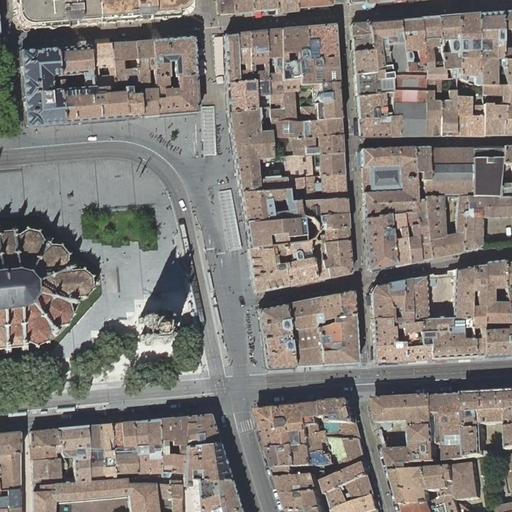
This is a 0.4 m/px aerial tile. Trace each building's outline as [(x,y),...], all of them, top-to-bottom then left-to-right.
[(12,0),(12,1),(13,1),(14,10),(13,10),(13,11),(13,12),(14,12),(24,20),(33,29),(34,30),(35,29),(44,28),(45,28),(47,28),(48,28),(55,28),(56,28),(56,27),(58,27),(59,27),(65,27),(66,27),(67,27),(67,26),(66,23),(75,22),(76,26),(77,26),(78,26),(78,25),(83,25),(84,25),(85,25),(86,25),(94,24),(95,24),(96,24),(97,24),(99,24),(101,23),(101,24),(102,24),(104,23),(104,24),(105,23),(112,23),(113,23),(113,22),(114,22),(114,23),(115,23),(115,22),(120,22),(123,22),(130,21),(131,21),(132,21),(133,21),(134,21),(139,21),(140,21),(141,20),(140,17),(150,16),(150,20),(151,20),(156,19),(157,20),(157,19),(160,19),(167,18),(167,19),(168,18),(170,18),(171,18),(177,17),(177,18),(178,18),(179,18),(179,17),(179,10),(180,10),(181,10),(182,10),(183,9),(184,9),(184,8),(185,8),(185,7),(186,7),(186,6),(187,6),(187,5),(188,5),(188,4),(189,4),(189,3),(189,2),(189,1),(190,0),(189,0),(12,0)] [(231,0),(215,0),(217,14),(217,15),(233,14),(231,0)] [(231,0),(233,14),(252,12),(251,0),(231,0)] [(251,0),(252,12),(275,11),(274,0),(251,0)] [(274,0),(275,11),(276,14),(298,12),(298,8),(296,0),(274,0)] [(296,0),(298,8),(330,6),(330,0),(296,0)] [(511,11),(501,13),(501,29),(511,29),(511,48),(502,49),(502,60),(504,60),(511,60),(511,11)] [(11,21),(13,24),(15,24),(14,28),(16,30),(17,30),(19,30),(21,29),(22,32),(24,33),(27,32),(28,31),(29,29),(33,29),(24,20),(14,12),(14,16),(12,17),(11,19),(11,21)] [(501,13),(477,15),(478,79),(478,86),(482,86),(494,86),(493,64),(504,64),(504,60),(502,60),(502,49),(501,29),(501,13)] [(477,15),(457,16),(458,54),(458,70),(458,77),(478,79),(477,15)] [(457,16),(437,18),(439,48),(440,48),(441,64),(441,70),(450,70),(450,80),(455,79),(458,80),(458,77),(458,70),(458,54),(457,16)] [(437,18),(419,19),(422,48),(423,51),(424,63),(425,71),(425,80),(441,80),(450,80),(450,70),(441,70),(441,64),(431,64),(430,48),(439,48),(437,18)] [(424,63),(423,51),(422,48),(419,19),(399,21),(402,44),(403,52),(405,65),(406,73),(425,71),(424,63)] [(370,40),(371,51),(386,49),(386,45),(402,44),(399,21),(367,23),(369,37),(370,40)] [(350,26),(352,53),(371,51),(370,40),(369,37),(367,23),(351,25),(350,26)] [(332,26),(305,28),(308,60),(335,58),(333,27),(332,26)] [(305,28),(281,30),(281,57),(281,67),(281,74),(281,81),(287,81),(298,79),(296,60),(308,60),(305,28)] [(511,29),(501,29),(502,49),(511,48),(511,29)] [(281,30),(265,31),(266,59),(274,58),(275,74),(267,75),(267,81),(268,96),(269,104),(282,103),(282,97),(282,96),(282,93),(293,92),(297,91),(297,85),(298,85),(298,79),(287,81),(281,81),(281,74),(281,67),(281,57),(281,30)] [(267,72),(267,63),(266,59),(265,31),(248,33),(250,65),(250,74),(251,82),(255,82),(267,81),(267,75),(267,72)] [(236,65),(238,83),(251,82),(250,74),(250,65),(248,33),(236,35),(237,65),(236,65)] [(223,37),(225,84),(238,83),(236,65),(237,65),(236,35),(224,36),(223,37)] [(192,38),(152,42),(153,70),(154,78),(167,78),(168,78),(168,63),(174,63),(174,77),(176,77),(195,76),(193,39),(193,38),(192,38)] [(134,43),(137,86),(144,86),(149,86),(148,70),(153,70),(152,42),(134,43)] [(134,43),(111,44),(114,88),(122,87),(129,87),(137,86),(134,43)] [(88,46),(88,47),(93,89),(106,88),(114,88),(111,44),(88,46)] [(386,45),(386,49),(390,74),(391,80),(392,93),(392,96),(392,106),(392,117),(399,117),(400,138),(411,138),(424,138),(424,103),(424,93),(425,80),(425,71),(406,73),(405,65),(403,52),(402,44),(386,45)] [(107,94),(106,88),(93,89),(88,47),(55,49),(58,77),(59,92),(63,125),(125,120),(123,93),(107,94)] [(440,48),(439,48),(430,48),(431,64),(441,64),(440,48)] [(58,77),(55,49),(21,53),(20,53),(20,54),(23,90),(25,127),(25,128),(26,128),(63,125),(59,92),(58,77)] [(371,51),(352,53),(354,75),(355,97),(384,94),(392,93),(391,80),(390,74),(386,49),(371,51)] [(296,60),(298,79),(298,85),(312,85),(337,83),(335,58),(308,60),(296,60)] [(504,120),(502,136),(511,135),(511,104),(511,105),(511,99),(511,60),(504,60),(504,64),(505,86),(510,86),(507,107),(506,107),(504,120)] [(493,64),(494,86),(505,86),(504,64),(493,64)] [(155,93),(156,117),(197,114),(195,76),(176,77),(177,92),(168,92),(167,78),(154,78),(154,85),(155,93)] [(478,79),(458,77),(458,80),(478,86),(478,79)] [(455,79),(450,80),(441,80),(440,89),(448,89),(448,103),(439,103),(439,137),(455,137),(454,99),(454,92),(455,79)] [(458,80),(455,79),(454,92),(454,99),(455,137),(483,137),(483,136),(482,105),(481,105),(470,106),(470,99),(471,96),(481,96),(482,86),(478,86),(458,80)] [(441,80),(425,80),(424,93),(424,103),(424,138),(439,137),(439,103),(432,103),(433,93),(440,92),(440,89),(441,80)] [(227,111),(227,114),(256,110),(255,96),(268,96),(267,81),(255,82),(251,82),(238,83),(225,84),(227,111)] [(340,119),(337,83),(312,85),(314,106),(300,107),(301,122),(312,122),(322,120),(340,119)] [(144,86),(137,86),(138,93),(140,118),(156,117),(155,93),(154,85),(151,86),(151,93),(144,94),(144,86)] [(123,93),(125,120),(140,118),(138,93),(137,86),(129,87),(122,87),(123,93)] [(494,86),(482,86),(481,96),(501,95),(501,106),(491,107),(491,105),(482,105),(483,136),(502,136),(504,120),(506,107),(507,107),(510,86),(505,86),(494,86)] [(384,94),(355,97),(357,120),(371,118),(385,117),(390,117),(392,117),(392,106),(385,107),(384,96),(392,96),(392,93),(384,94)] [(481,105),(482,105),(491,105),(491,107),(501,106),(501,95),(481,96),(481,105)] [(269,104),(268,96),(255,96),(256,110),(257,110),(269,108),(269,104)] [(269,119),(269,109),(269,108),(257,110),(258,128),(266,127),(266,132),(270,132),(269,123),(269,119)] [(285,122),(283,108),(269,109),(269,119),(269,123),(276,122),(285,122)] [(315,177),(317,177),(320,176),(319,165),(314,165),(314,155),(303,156),(303,155),(293,156),(284,156),(285,177),(278,178),(277,176),(263,177),(264,179),(256,179),(255,157),(272,156),(271,149),(271,137),(270,132),(266,132),(258,132),(258,128),(257,110),(256,110),(227,114),(231,144),(232,146),(239,194),(257,192),(287,190),(285,180),(302,179),(315,177)] [(359,138),(389,138),(389,127),(390,117),(385,117),(371,118),(357,120),(358,137),(359,138)] [(389,138),(400,138),(399,117),(392,117),(390,117),(389,127),(389,138)] [(295,122),(285,122),(276,122),(269,123),(270,132),(271,137),(292,138),(302,138),(341,136),(340,119),(322,120),(312,122),(301,122),(295,122)] [(342,153),(341,136),(302,138),(292,138),(292,147),(271,149),(272,156),(284,156),(293,156),(303,155),(303,156),(314,155),(318,155),(329,154),(342,153)] [(511,146),(503,147),(503,149),(501,159),(501,162),(500,176),(511,176),(511,174),(511,173),(511,146)] [(362,194),(363,208),(387,203),(415,203),(416,203),(416,189),(414,173),(413,148),(413,147),(398,148),(361,150),(361,168),(362,194)] [(428,185),(427,150),(427,147),(413,148),(414,173),(420,173),(420,185),(420,188),(416,189),(416,203),(423,201),(423,197),(424,184),(428,185)] [(471,159),(471,149),(427,150),(428,185),(424,184),(423,197),(431,197),(441,197),(457,197),(465,197),(471,197),(471,159)] [(503,149),(471,149),(471,159),(471,197),(465,197),(466,216),(464,217),(463,233),(462,252),(479,250),(479,249),(479,218),(511,217),(511,197),(510,198),(497,199),(497,197),(498,187),(500,176),(501,162),(501,159),(503,149)] [(330,176),(344,175),(342,153),(329,154),(318,155),(319,165),(320,176),(321,176),(330,176)] [(511,176),(500,176),(498,187),(497,197),(497,199),(510,198),(511,197),(511,173),(511,174),(511,176)] [(335,200),(345,199),(344,175),(330,176),(321,176),(323,200),(334,199),(335,200)] [(298,202),(305,201),(318,201),(317,177),(315,177),(302,179),(285,180),(287,190),(288,190),(294,190),(295,202),(298,201),(298,202)] [(257,192),(239,194),(243,223),(296,218),(301,218),(298,202),(298,201),(295,202),(289,202),(288,190),(287,190),(257,192)] [(462,252),(463,233),(464,217),(466,216),(465,197),(457,197),(441,197),(431,197),(423,197),(423,201),(424,212),(425,226),(427,240),(428,244),(429,259),(462,253),(462,252)] [(346,214),(345,199),(335,200),(334,199),(323,200),(318,201),(305,201),(298,202),(301,218),(304,218),(308,218),(308,208),(317,207),(318,217),(320,217),(346,214)] [(429,260),(429,259),(428,244),(427,240),(425,226),(424,212),(423,201),(416,203),(415,203),(416,209),(417,209),(417,213),(421,212),(422,220),(415,220),(416,226),(417,234),(421,234),(422,244),(418,245),(419,262),(429,260)] [(415,213),(417,213),(417,209),(416,209),(415,203),(387,203),(363,208),(363,220),(364,220),(376,218),(376,217),(389,215),(389,211),(402,210),(402,214),(415,213)] [(308,218),(318,217),(317,207),(308,208),(308,218)] [(408,264),(419,262),(418,245),(417,234),(416,226),(415,220),(415,213),(402,214),(404,227),(410,226),(411,236),(405,237),(408,264)] [(347,228),(346,214),(320,217),(318,217),(308,218),(304,218),(310,219),(315,225),(316,231),(319,230),(322,230),(347,228)] [(394,268),(408,264),(405,237),(404,229),(404,227),(402,214),(389,216),(390,230),(392,241),(394,266),(394,268)] [(369,270),(394,266),(392,241),(390,230),(389,216),(389,215),(376,217),(376,218),(364,220),(368,269),(369,270)] [(310,219),(304,218),(301,218),(296,218),(243,223),(247,249),(273,246),(284,245),(305,242),(308,241),(313,239),(316,232),(316,231),(315,225),(310,219)] [(0,349),(3,349),(4,354),(10,354),(10,349),(20,348),(20,351),(27,351),(26,344),(27,343),(35,348),(35,350),(38,349),(38,347),(45,343),(47,344),(49,342),(47,340),(51,332),(52,332),(56,337),(60,333),(57,329),(56,327),(65,326),(66,327),(69,326),(67,324),(72,316),(74,317),(74,314),(72,313),(70,305),(78,307),(80,300),(74,299),(83,298),(84,300),(87,299),(86,297),(91,290),(93,291),(94,288),(92,287),(91,279),(94,278),(92,275),(90,276),(84,271),(85,269),(81,268),(81,270),(69,271),(77,268),(74,262),(67,265),(66,265),(67,257),(70,256),(69,253),(66,254),(61,247),(62,245),(59,244),(58,246),(50,245),(49,244),(53,239),(47,236),(44,240),(43,241),(38,234),(40,232),(37,230),(36,232),(27,230),(27,228),(24,228),(24,230),(17,235),(15,234),(15,228),(11,228),(11,232),(0,232),(0,349)] [(348,241),(347,228),(322,230),(319,230),(321,243),(327,243),(335,242),(348,241)] [(319,230),(316,231),(316,232),(313,239),(308,241),(309,245),(321,243),(319,230)] [(309,245),(308,241),(305,242),(284,245),(285,255),(294,253),(296,262),(286,264),(289,287),(302,284),(315,281),(312,262),(312,259),(300,261),(298,252),(310,250),(309,245)] [(349,251),(348,241),(335,242),(336,252),(339,267),(340,267),(342,276),(350,274),(350,273),(349,251)] [(327,243),(321,243),(322,261),(324,269),(327,271),(329,278),(342,276),(340,267),(339,267),(336,252),(335,242),(327,243)] [(322,261),(321,243),(309,245),(310,250),(312,259),(312,262),(315,281),(329,278),(327,271),(324,269),(322,261)] [(255,293),(289,287),(286,264),(286,263),(276,265),(275,257),(274,253),(273,246),(247,249),(254,292),(255,293)] [(312,259),(310,250),(298,252),(300,261),(312,259)] [(286,263),(286,264),(296,262),(294,253),(285,255),(286,263)] [(483,264),(483,266),(483,307),(483,313),(483,324),(508,325),(508,322),(508,318),(507,307),(507,304),(491,304),(491,289),(504,287),(504,264),(504,261),(483,263),(483,264)] [(472,337),(473,357),(478,357),(483,357),(483,330),(483,324),(483,313),(483,307),(483,266),(472,267),(471,292),(476,292),(476,307),(470,307),(470,312),(470,316),(471,330),(480,329),(480,337),(472,337)] [(419,323),(419,334),(420,346),(429,346),(430,360),(473,357),(472,337),(471,330),(470,316),(470,312),(470,307),(471,292),(472,267),(467,268),(455,270),(447,272),(432,275),(424,276),(410,279),(410,313),(411,315),(411,324),(419,323)] [(402,313),(410,313),(410,279),(401,281),(402,313)] [(403,347),(420,346),(419,334),(419,323),(411,324),(411,315),(410,313),(402,313),(401,281),(386,284),(389,309),(392,309),(392,310),(399,309),(399,318),(392,319),(392,323),(393,329),(402,328),(403,342),(394,342),(394,347),(403,346),(403,347)] [(389,309),(386,284),(374,287),(370,294),(371,311),(371,320),(392,319),(392,310),(392,309),(389,309)] [(491,304),(507,304),(505,290),(504,287),(491,289),(491,304)] [(340,317),(354,317),(352,292),(351,291),(336,295),(339,317),(340,317)] [(332,319),(339,317),(336,295),(318,298),(321,321),(322,321),(332,319)] [(293,367),(322,366),(320,342),(316,328),(322,327),(322,321),(321,321),(318,298),(284,305),(288,336),(293,367)] [(257,312),(261,340),(288,336),(284,305),(258,311),(257,312)] [(145,340),(146,346),(151,345),(151,340),(163,339),(163,344),(166,343),(168,343),(167,338),(173,337),(173,333),(167,333),(166,321),(172,321),(172,316),(166,316),(166,311),(161,311),(161,314),(161,317),(148,318),(148,314),(149,314),(148,312),(143,312),(143,314),(140,318),(138,318),(139,324),(144,323),(144,327),(145,331),(145,335),(140,335),(140,341),(145,340)] [(356,363),(354,317),(340,317),(339,317),(332,319),(330,324),(322,327),(316,328),(320,342),(322,366),(355,364),(356,363)] [(371,320),(373,348),(394,347),(394,342),(393,329),(392,323),(392,319),(371,320)] [(483,330),(483,357),(511,355),(511,326),(508,326),(508,329),(483,330)] [(393,329),(394,342),(403,342),(402,328),(393,329)] [(471,330),(472,337),(480,337),(480,329),(471,330)] [(267,369),(293,367),(288,336),(261,340),(266,368),(267,369)] [(404,361),(430,360),(429,346),(420,346),(403,347),(403,346),(394,347),(373,348),(374,362),(374,363),(375,363),(404,361)] [(511,392),(467,395),(467,415),(468,431),(470,459),(487,457),(491,456),(508,452),(511,451),(511,392)] [(454,461),(470,459),(468,431),(467,415),(467,395),(464,395),(434,397),(435,415),(444,414),(446,445),(447,462),(454,461)] [(435,415),(434,397),(377,400),(376,402),(381,424),(394,424),(413,422),(414,427),(415,446),(436,445),(435,426),(435,415)] [(352,402),(326,404),(329,424),(338,424),(359,424),(353,403),(352,402)] [(308,406),(310,427),(329,424),(326,404),(308,406)] [(298,448),(313,447),(310,427),(308,406),(260,410),(259,412),(268,442),(271,451),(298,448)] [(444,414),(435,415),(435,426),(436,445),(446,445),(444,414)] [(208,415),(185,417),(184,447),(187,447),(208,445),(218,444),(209,416),(208,415)] [(171,479),(169,479),(169,480),(181,481),(181,487),(182,487),(184,447),(185,417),(172,419),(171,428),(172,441),(172,462),(171,473),(171,479)] [(160,457),(160,472),(171,473),(172,462),(172,441),(171,428),(172,419),(159,420),(160,440),(160,457)] [(149,478),(153,478),(160,478),(160,472),(160,457),(160,440),(159,420),(146,421),(149,473),(149,478)] [(136,455),(137,473),(149,473),(146,421),(132,422),(136,455)] [(115,475),(137,473),(136,455),(132,422),(121,423),(111,424),(112,447),(115,475)] [(102,449),(104,476),(112,475),(112,478),(115,477),(115,475),(112,447),(111,424),(99,425),(102,449)] [(310,427),(313,447),(314,453),(315,467),(336,464),(334,450),(328,451),(326,444),(332,443),(332,439),(346,439),(361,439),(363,439),(359,424),(338,424),(329,424),(310,427)] [(88,461),(89,477),(104,476),(102,449),(99,425),(87,426),(88,449),(88,461)] [(65,480),(65,484),(89,482),(89,477),(88,461),(88,449),(87,426),(57,429),(58,445),(60,445),(61,450),(61,454),(63,458),(73,457),(74,479),(65,480)] [(58,445),(57,429),(30,431),(29,433),(30,447),(42,446),(54,446),(58,445)] [(0,455),(19,453),(19,434),(18,433),(0,434),(0,455)] [(367,464),(361,439),(346,439),(332,439),(332,443),(334,450),(336,464),(341,462),(344,467),(345,470),(346,473),(367,464)] [(187,447),(184,447),(182,487),(189,487),(188,480),(195,481),(230,480),(218,444),(208,445),(187,447)] [(30,461),(32,461),(55,459),(54,450),(59,450),(61,450),(60,445),(58,445),(54,446),(42,446),(30,447),(30,461)] [(388,451),(394,473),(411,472),(410,465),(415,465),(437,463),(436,445),(415,446),(415,447),(415,450),(388,451)] [(437,463),(447,462),(446,445),(436,445),(437,463)] [(314,453),(313,447),(298,448),(271,451),(277,470),(279,475),(297,473),(296,468),(300,468),(315,467),(314,453)] [(508,452),(491,456),(492,462),(495,491),(511,488),(511,474),(509,458),(508,452)] [(0,491),(19,489),(19,453),(0,455),(0,491)] [(55,459),(32,461),(32,479),(60,478),(59,470),(58,459),(55,459)] [(455,467),(454,461),(447,462),(437,463),(415,465),(415,471),(455,467)] [(370,462),(367,464),(346,473),(345,470),(325,479),(326,483),(329,496),(345,489),(350,487),(373,476),(370,462)] [(495,491),(492,462),(455,467),(458,496),(458,500),(459,499),(481,497),(481,496),(486,495),(486,496),(488,504),(488,511),(497,511),(497,508),(496,503),(495,495),(495,491)] [(447,497),(458,496),(455,467),(415,471),(411,472),(394,473),(403,506),(430,504),(429,492),(439,491),(440,500),(447,497)] [(297,473),(279,475),(280,479),(285,496),(321,493),(316,476),(297,478),(297,473)] [(379,495),(373,476),(350,487),(357,502),(379,495)] [(53,511),(54,502),(128,495),(130,511),(181,511),(181,499),(168,498),(169,480),(160,478),(153,478),(154,483),(140,483),(127,484),(127,479),(115,480),(104,481),(89,482),(65,484),(54,484),(51,484),(42,485),(32,486),(32,492),(32,511),(53,511)] [(181,481),(169,480),(168,498),(181,499),(181,487),(181,481)] [(239,511),(230,480),(195,481),(197,511),(239,511)] [(357,502),(350,487),(345,489),(352,504),(357,502)] [(0,509),(6,509),(19,507),(19,489),(0,491),(0,509)] [(352,504),(345,489),(329,496),(334,511),(344,507),(352,504)] [(430,504),(440,500),(439,491),(429,492),(430,504)] [(311,511),(325,510),(321,493),(285,496),(290,511),(311,511)] [(383,509),(379,495),(357,502),(352,504),(344,507),(334,511),(333,511),(373,511),(380,510),(383,509)] [(461,511),(458,500),(458,496),(447,497),(440,500),(430,504),(403,506),(405,511),(461,511)] [(472,511),(459,499),(458,500),(461,511),(472,511)]
